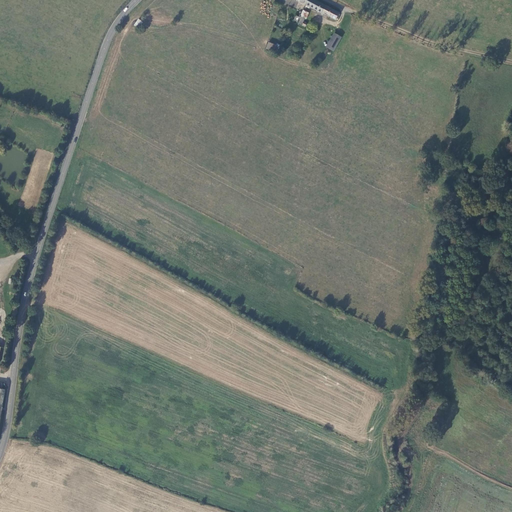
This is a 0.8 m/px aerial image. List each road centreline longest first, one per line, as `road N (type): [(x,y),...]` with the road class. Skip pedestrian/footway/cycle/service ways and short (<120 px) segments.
road 1 (secondary): [(135,0),(106,42),(32,267),(0,450)]
road 2 (track): [(511,57),(340,6)]
road 3 (track): [(511,383),(462,346),(511,275)]
